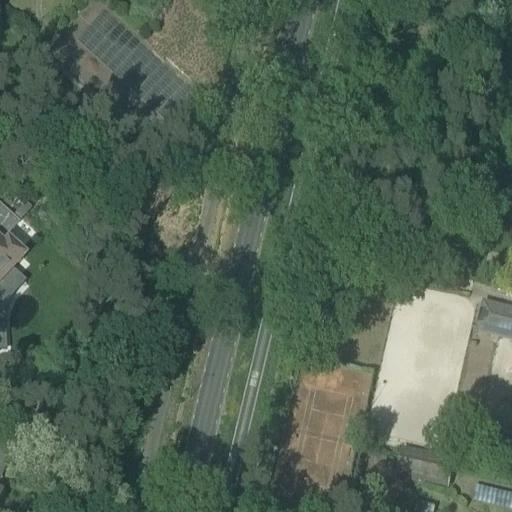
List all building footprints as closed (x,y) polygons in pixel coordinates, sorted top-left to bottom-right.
[(24,205),(13,217),(20,224),(31,211),(24,205)] [(0,349),(2,350),(2,337),(0,337),(0,284),(11,272),(23,260),(3,242),(18,225),(0,207),(0,349)] [(511,308),(485,302),(477,335),(511,343),(511,308)] [(72,427),(58,435),(64,446),(78,438),(72,427)] [(0,478),(11,450),(0,445),(0,478)] [(451,459),(415,451),(404,448),(398,474),(445,485),(451,459)]
